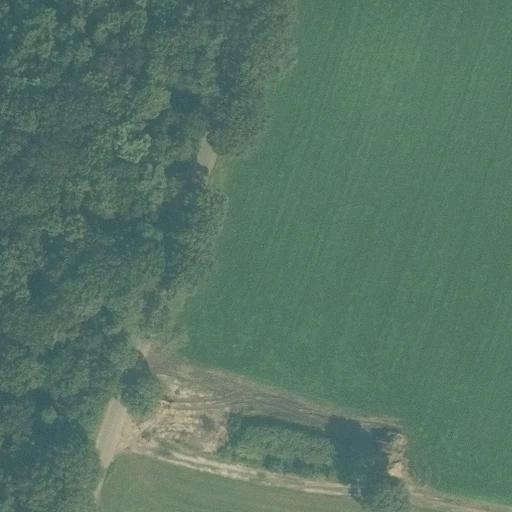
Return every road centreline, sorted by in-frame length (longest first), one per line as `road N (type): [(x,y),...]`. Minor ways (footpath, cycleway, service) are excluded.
road 1 (unclassified): [(88,511),(265,0)]
road 2 (track): [(110,449),(475,511)]
road 3 (track): [(0,338),(130,389)]
